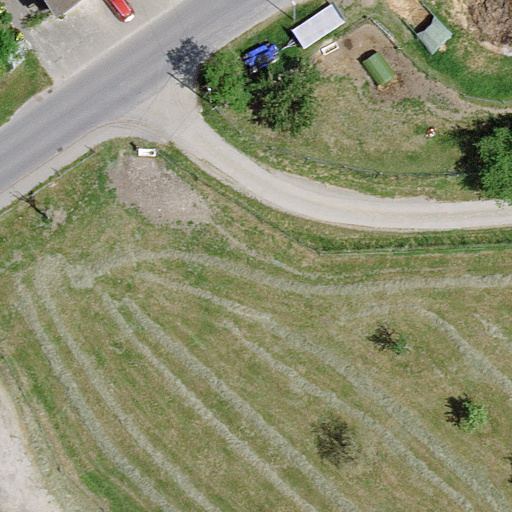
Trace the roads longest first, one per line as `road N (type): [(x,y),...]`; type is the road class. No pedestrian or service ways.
road 1 (track): [(134,70),(195,134),(262,184),(346,215),(511,219)]
road 2 (residential): [(237,0),(0,163)]
